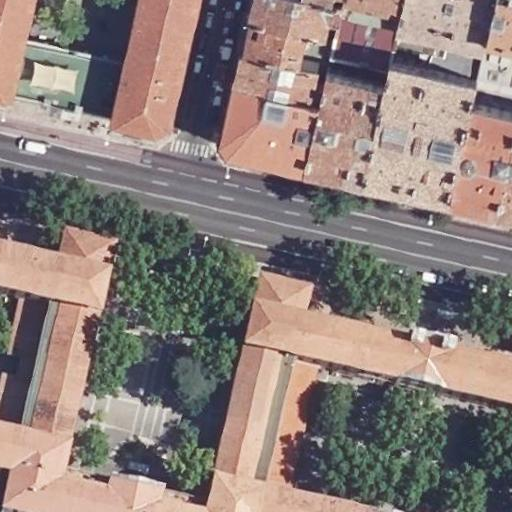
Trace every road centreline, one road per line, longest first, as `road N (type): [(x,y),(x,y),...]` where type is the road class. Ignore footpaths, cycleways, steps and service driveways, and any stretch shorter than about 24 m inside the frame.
road 1 (primary): [(186,201),(511,274)]
road 2 (residential): [(186,201),(233,0)]
road 3 (primary): [(0,158),(186,201)]
